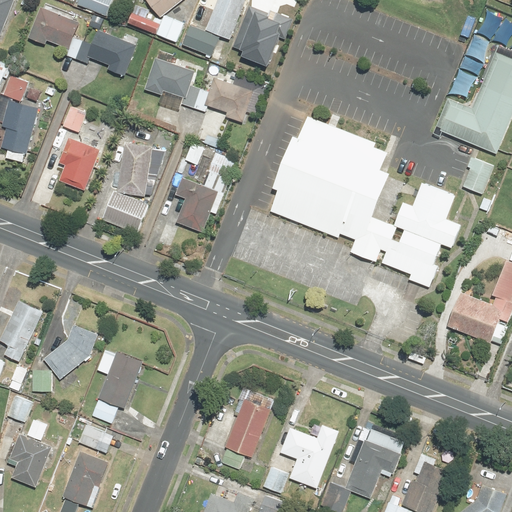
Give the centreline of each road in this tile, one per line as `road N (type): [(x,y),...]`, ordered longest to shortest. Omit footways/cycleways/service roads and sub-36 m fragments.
road 1 (secondary): [(222,306),(511,419)]
road 2 (secondary): [(0,218),(222,306)]
road 3 (residential): [(222,306),(148,511)]
